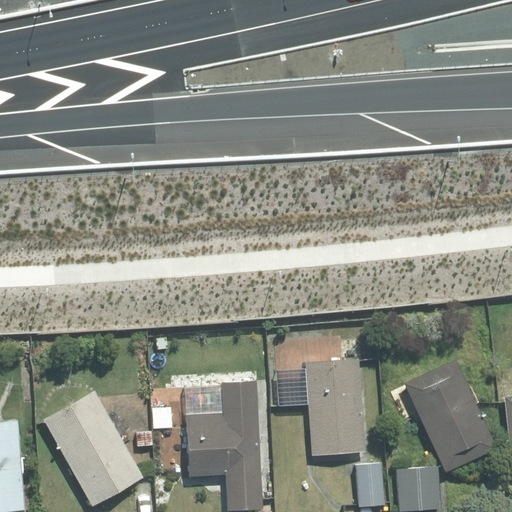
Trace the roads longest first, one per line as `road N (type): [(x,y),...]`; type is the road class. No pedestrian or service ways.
road 1 (motorway): [(511,89),(0,127)]
road 2 (motorway): [(262,0),(0,54)]
